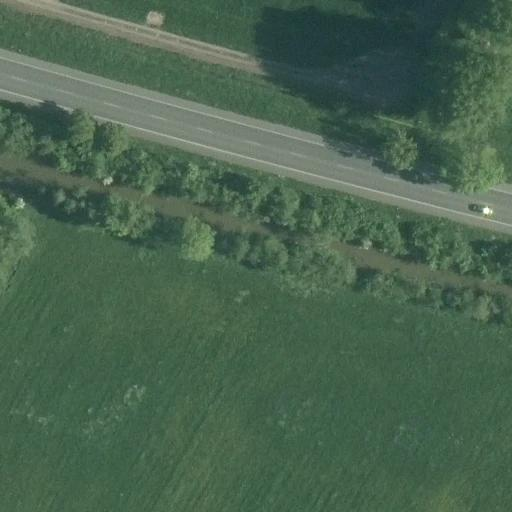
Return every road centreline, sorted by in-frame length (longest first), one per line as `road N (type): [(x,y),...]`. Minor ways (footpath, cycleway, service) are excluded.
road 1 (primary): [(511,205),(0,70)]
road 2 (track): [(390,76),(366,85),(304,75),(33,0)]
